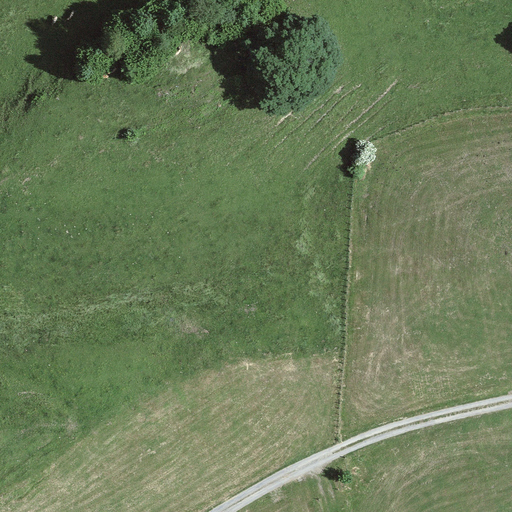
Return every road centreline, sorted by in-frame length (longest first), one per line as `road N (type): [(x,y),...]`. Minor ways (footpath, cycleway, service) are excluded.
road 1 (track): [(0,371),(107,409),(318,461)]
road 2 (unclassified): [(225,511),(318,461),(414,423),(511,401)]
